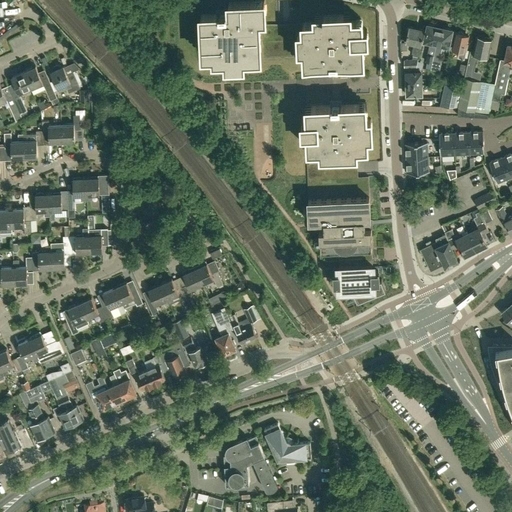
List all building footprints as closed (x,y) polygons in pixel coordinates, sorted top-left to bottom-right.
[(339,251),(372,250),(371,238),(372,238),(371,228),(369,228),(369,222),(369,218),(370,218),(370,212),(370,202),(369,196),(368,176),(358,176),(358,172),(358,165),(358,162),(344,162),(344,161),(343,154),(350,153),(350,155),(356,154),(356,147),(367,146),(367,136),(374,136),(373,128),(371,128),(371,119),(366,119),(365,111),(367,110),(367,102),(360,102),(360,104),(341,105),(340,89),(340,84),(340,77),(339,63),(358,62),(358,64),(365,63),(364,55),(363,55),(363,46),(368,46),(367,46),(370,46),(369,39),(367,39),(367,29),(362,30),(361,20),(350,20),(350,12),(344,12),(344,14),(323,15),(323,14),(320,14),(320,13),(315,14),(315,22),(292,23),(286,23),(280,23),(259,24),(259,19),(267,19),(266,12),(265,12),(264,0),(233,2),(229,2),(229,13),(226,13),(223,13),(220,13),(217,13),(209,13),(201,14),(203,60),(226,59),(226,69),(232,69),(232,66),(244,65),(243,58),(249,58),(249,60),(261,59),(261,58),(304,56),(304,58),(303,58),(303,65),(305,65),(305,73),(306,85),(306,91),(306,106),(305,106),(305,113),(307,113),(307,122),(302,122),(303,132),(300,132),(301,138),(303,138),(303,139),(308,139),(309,164),(307,164),(307,176),(308,188),(308,204),(309,215),(309,220),(319,220),(320,225),(320,230),(319,230),(319,236),(320,236),(320,240),(321,240),(321,251),(339,250),(339,251)] [(425,61),(432,62),(433,55),(434,55),(440,26),(428,24),(424,40),(430,42),(428,53),(427,53),(425,61)] [(416,67),(419,55),(424,29),(409,26),(406,41),(414,43),(412,53),(413,54),(412,59),(404,59),(404,68),(406,68),(416,67)] [(440,57),(443,44),(449,46),(453,29),(440,26),(434,55),(433,55),(432,62),(431,68),(435,70),(439,71),(442,57),(440,57)] [(468,35),(456,32),(452,48),(460,50),(458,57),(464,59),(467,44),(466,44),(468,35)] [(458,107),(457,115),(487,117),(488,116),(490,108),(491,99),(492,99),(496,83),(495,83),(472,79),(475,62),(477,62),(479,54),(487,56),(491,39),(478,37),(474,51),(470,50),(458,107)] [(511,69),(511,44),(508,44),(505,59),(500,58),(495,83),(496,83),(492,99),(499,100),(500,93),(504,94),(510,69),(511,69)] [(460,63),(458,73),(464,74),(467,64),(460,63)] [(52,71),(58,88),(60,87),(60,88),(67,88),(69,93),(81,88),(74,72),(67,75),(63,66),(62,67),(60,65),(58,65),(55,66),(53,68),(53,70),(52,71)] [(24,72),(31,89),(44,83),(36,66),(24,72)] [(404,83),(425,83),(425,77),(421,77),(421,71),(406,71),(406,75),(404,75),(404,83)] [(12,77),(19,94),(31,89),(24,72),(12,77)] [(54,90),(50,82),(43,85),(50,100),(57,97),(54,90)] [(425,83),(404,83),(405,91),(406,91),(406,95),(422,94),(422,88),(425,88),(425,83)] [(444,84),(440,106),(457,106),(461,88),(444,84)] [(90,89),(80,89),(81,102),(91,101),(90,89)] [(16,104),(20,113),(27,110),(21,99),(20,96),(14,99),(16,103),(16,104)] [(500,101),(499,100),(492,99),(491,99),(490,108),(498,109),(500,101)] [(20,113),(16,104),(10,106),(16,121),(22,118),(20,113)] [(61,124),(62,141),(75,141),(75,140),(84,140),(83,127),(81,127),(80,122),(85,122),(84,110),(76,110),(76,115),(74,115),(74,124),(61,124)] [(49,142),(62,141),(61,124),(48,125),(49,120),(42,121),(42,130),(43,145),(49,144),(49,142)] [(23,134),(25,157),(38,156),(37,145),(43,145),(42,130),(36,130),(37,133),(23,134)] [(468,131),(454,132),(455,154),(470,153),(468,131)] [(483,131),(468,131),(470,153),(484,153),(483,131)] [(4,133),(5,146),(6,160),(13,160),(13,157),(25,157),(23,134),(18,134),(18,140),(11,141),(11,132),(4,133)] [(454,132),(439,133),(440,155),(455,154),(454,132)] [(406,143),(405,143),(405,144),(406,158),(428,156),(427,142),(406,143)] [(511,153),(503,157),(511,178),(511,177),(511,153)] [(428,156),(406,158),(407,166),(407,173),(429,171),(428,156)] [(503,157),(489,163),(497,183),(511,178),(503,157)] [(456,169),(446,169),(450,179),(456,176),(456,169)] [(86,177),(87,194),(87,200),(92,200),(92,195),(92,194),(102,193),(106,193),(106,188),(105,174),(98,175),(98,177),(86,177)] [(74,190),(67,190),(68,209),(75,209),(74,195),(81,195),(82,200),(87,200),(87,194),(86,177),(73,178),(74,190)] [(61,193),(48,193),(49,216),(50,216),(50,220),(55,219),(55,210),(68,209),(67,190),(61,191),(61,193)] [(478,208),(490,203),(496,200),(493,192),(475,200),(478,208)] [(36,206),(30,207),(31,220),(37,220),(36,211),(44,210),(44,216),(49,216),(48,193),(36,194),(36,206)] [(481,213),(485,222),(492,219),(488,209),(501,203),(503,205),(511,201),(508,196),(480,209),(481,213)] [(511,233),(511,215),(508,217),(503,206),(496,209),(502,220),(504,219),(511,234),(511,233)] [(12,226),(24,226),(25,233),(31,233),(31,220),(30,207),(24,207),(24,208),(11,209),(12,226)] [(0,235),(0,236),(0,233),(0,232),(12,232),(12,226),(11,209),(0,209),(0,235)] [(468,233),(476,249),(487,244),(482,234),(489,231),(479,211),(476,213),(477,216),(474,217),(478,225),(472,228),(474,230),(468,233)] [(88,228),(88,235),(89,252),(103,251),(102,245),(109,245),(108,225),(102,225),(102,234),(94,235),(94,226),(92,224),(88,225),(88,228)] [(68,226),(70,255),(77,254),(77,252),(89,252),(88,235),(88,228),(83,228),(83,235),(70,236),(69,225),(68,226)] [(50,242),(51,245),(52,268),(65,267),(64,255),(70,255),(68,226),(64,226),(65,236),(64,236),(64,242),(50,242)] [(476,249),(468,233),(462,236),(461,234),(456,236),(452,229),(447,231),(445,232),(446,234),(453,249),(460,245),(464,255),(476,249)] [(459,260),(453,249),(446,234),(435,239),(437,241),(421,249),(430,270),(444,264),(445,267),(459,260)] [(32,257),(33,271),(39,270),(39,268),(52,268),(51,245),(45,245),(46,251),(39,251),(39,252),(32,252),(32,257)] [(372,250),(339,251),(339,267),(339,272),(334,272),(335,282),(339,282),(339,288),(353,287),(359,299),(358,300),(385,289),(381,279),(379,279),(379,271),(373,271),(372,265),(372,250)] [(13,260),(14,267),(15,284),(27,283),(27,271),(33,271),(32,257),(26,257),(26,266),(19,266),(19,259),(13,260)] [(195,268),(202,284),(213,279),(217,286),(223,284),(217,272),(219,271),(214,260),(207,263),(195,268)] [(2,284),(15,284),(14,267),(1,267),(1,263),(0,262),(0,286),(2,286),(2,284)] [(202,284),(195,268),(183,273),(188,284),(182,287),(188,300),(192,310),(198,307),(194,297),(190,289),(202,284)] [(160,283),(167,299),(169,304),(173,302),(171,297),(179,294),(182,302),(187,312),(192,310),(188,300),(182,287),(177,289),(172,278),(160,283)] [(115,287),(121,303),(133,298),(136,306),(142,304),(136,291),(131,293),(126,282),(115,287)] [(169,304),(167,299),(160,283),(148,289),(153,299),(147,302),(153,315),(159,313),(155,304),(163,301),(165,305),(169,304)] [(121,303),(115,287),(103,292),(108,303),(102,306),(108,319),(113,316),(111,311),(118,308),(121,314),(125,312),(121,303)] [(224,290),(219,293),(223,299),(227,297),(224,290)] [(108,319),(102,306),(97,308),(92,297),(79,302),(86,318),(98,313),(102,321),(108,319)] [(88,323),(86,318),(79,302),(68,307),(73,318),(67,321),(73,334),(79,331),(77,328),(88,323)] [(511,323),(511,306),(510,304),(501,311),(511,323)] [(235,313),(230,315),(233,323),(233,324),(241,343),(257,336),(252,324),(251,324),(250,322),(258,319),(252,305),(243,309),(248,318),(238,322),(238,321),(235,313)] [(216,323),(221,335),(216,337),(223,354),(235,348),(228,332),(234,330),(224,307),(218,310),(223,320),(216,323)] [(181,318),(172,322),(179,339),(188,335),(181,318)] [(131,333),(139,330),(136,322),(128,326),(131,333)] [(46,344),(41,333),(40,331),(33,334),(34,336),(29,339),(36,354),(37,354),(40,362),(64,352),(59,339),(46,344)] [(117,341),(113,332),(100,338),(104,347),(117,341)] [(74,346),(69,334),(63,337),(68,349),(74,346)] [(196,348),(191,336),(182,340),(187,352),(189,351),(195,365),(207,361),(201,346),(196,348)] [(22,355),(16,357),(22,370),(23,370),(24,374),(30,371),(28,367),(25,359),(36,354),(29,339),(17,344),(22,355)] [(102,347),(99,339),(94,342),(97,350),(102,347)] [(175,349),(160,355),(162,361),(164,360),(166,359),(173,375),(186,370),(178,354),(184,351),(180,342),(173,345),(175,349)] [(511,406),(511,408),(511,344),(488,344),(488,349),(489,353),(490,358),(491,362),(492,366),(493,371),(495,375),(496,379),(498,383),(500,387),(502,391),(504,395),(506,399),(508,403),(511,406)] [(6,349),(0,351),(0,366),(4,375),(9,373),(7,367),(13,364),(16,372),(22,370),(16,357),(11,360),(6,349)] [(82,361),(76,349),(70,352),(75,364),(82,361)] [(156,364),(147,368),(153,384),(166,378),(164,375),(170,373),(164,360),(162,361),(160,355),(160,354),(153,357),(156,364)] [(142,389),(153,384),(147,368),(139,372),(132,358),(125,361),(128,368),(131,373),(134,371),(142,389)] [(115,374),(125,397),(136,392),(126,369),(121,371),(119,368),(113,371),(115,374)] [(54,378),(73,422),(82,417),(77,405),(73,406),(67,392),(78,387),(74,379),(76,378),(72,369),(54,378)] [(52,372),(46,374),(49,380),(55,377),(52,372)] [(125,397),(115,374),(110,376),(112,382),(115,381),(116,383),(108,387),(114,402),(125,397)] [(100,383),(94,386),(103,407),(114,402),(108,387),(104,378),(103,375),(97,378),(100,383)] [(52,387),(57,399),(63,411),(59,413),(64,426),(73,422),(54,378),(46,381),(48,386),(52,387)] [(24,391),(26,390),(31,387),(28,380),(21,384),(24,391)] [(26,391),(29,398),(43,392),(40,385),(26,391)] [(26,390),(24,391),(19,393),(26,406),(31,403),(29,398),(26,391),(26,390)] [(38,403),(33,406),(45,434),(55,430),(49,415),(44,417),(38,403)] [(36,438),(45,434),(33,406),(27,408),(33,422),(29,424),(36,438)] [(10,420),(0,424),(0,441),(3,449),(8,448),(8,449),(20,444),(14,429),(10,420)] [(277,460),(311,457),(309,442),(293,443),(293,441),(292,440),(290,438),(288,437),(286,437),(284,438),(277,423),(264,429),(277,460)] [(277,485),(264,455),(255,435),(248,439),(247,436),(230,443),(228,445),(226,446),(225,448),(225,450),(225,452),(225,455),(223,455),(225,485),(248,483),(247,463),(254,460),(266,490),(277,485)] [(143,495),(125,498),(126,511),(129,511),(136,511),(135,511),(154,511),(152,501),(144,502),(143,495)] [(283,509),(282,500),(266,502),(267,511),(296,511),(296,507),(283,509)]
